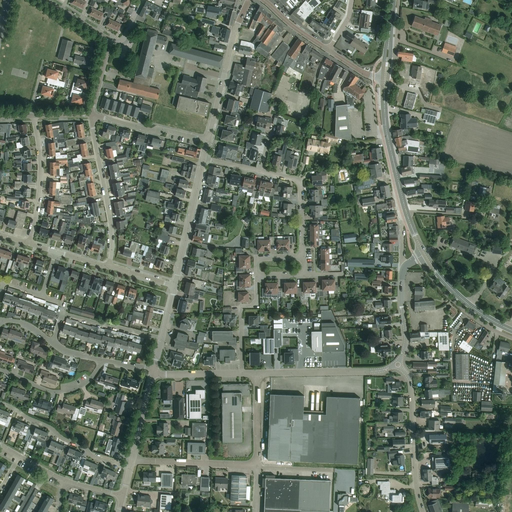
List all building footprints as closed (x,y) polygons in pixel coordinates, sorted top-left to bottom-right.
[(81,0),(79,0),(77,6),(83,9),(86,2),(81,0)] [(287,1),(281,6),(287,13),(296,6),(291,0),(287,0),(287,1)] [(310,0),(308,2),(313,9),(321,2),(319,0),(310,0)] [(414,0),(413,0),(413,7),(418,8),(425,9),(426,2),(419,1),(414,0)] [(160,12),(162,9),(146,1),(144,5),(145,5),(144,6),(139,16),(145,19),(149,10),(154,12),(152,17),(156,19),(159,14),(160,12)] [(296,6),(287,13),(301,24),(304,20),(308,17),(314,10),(313,9),(308,2),(307,2),(308,3),(303,8),(300,9),(298,7),(296,6)] [(215,5),(214,7),(235,11),(236,7),(224,4),(218,3),(218,6),(215,5)] [(235,11),(214,7),(207,6),(206,16),(216,18),(217,14),(221,15),(221,14),(227,16),(225,24),(231,26),(235,11)] [(262,19),(267,12),(259,6),(252,20),(253,20),(249,29),(248,29),(249,30),(249,29),(250,28),(253,29),(256,23),(255,22),(255,21),(258,21),(262,24),(264,20),(262,19)] [(94,17),(98,10),(92,8),(88,14),(94,17)] [(340,14),(336,12),(331,9),(326,17),(335,23),(339,17),(338,17),(340,14)] [(98,10),(94,17),(101,20),(104,13),(98,10)] [(371,22),(372,12),(361,10),(360,18),(361,19),(360,21),(359,26),(368,27),(369,22),(371,22)] [(285,27),(275,19),(267,12),(262,19),(264,20),(262,24),(262,25),(256,34),(259,36),(262,32),(264,33),(260,40),(261,41),(257,47),(255,49),(265,57),(267,59),(283,39),(279,35),(280,34),(282,31),(285,27)] [(424,20),(419,18),(415,16),(411,26),(416,28),(437,36),(441,26),(426,20),(427,18),(425,18),(424,20)] [(215,21),(205,19),(198,17),(197,20),(197,22),(204,23),(214,26),(215,21)] [(332,28),(335,23),(326,17),(323,23),(321,25),(326,28),(327,26),(332,28)] [(112,29),(115,22),(109,19),(106,26),(112,29)] [(326,28),(321,25),(312,19),(308,24),(321,33),(320,35),(326,39),(331,31),(326,28)] [(115,22),(112,29),(118,31),(121,24),(115,22)] [(227,43),(229,36),(230,30),(223,28),(212,26),(211,33),(215,34),(214,36),(220,38),(220,41),(227,43)] [(158,99),(160,90),(149,87),(154,69),(149,68),(155,42),(166,45),(167,38),(157,35),(158,32),(152,30),(147,29),(146,32),(133,83),(119,80),(117,89),(158,99)] [(348,32),(345,38),(351,42),(350,44),(355,47),(358,49),(360,51),(359,52),(362,55),(364,52),(367,49),(367,48),(369,46),(365,43),(364,44),(353,37),(354,36),(353,35),(348,32)] [(261,41),(260,40),(259,40),(256,38),(252,43),(257,47),(261,41)] [(303,49),(306,45),(298,38),(291,49),(287,53),(282,65),(280,70),(286,73),(288,68),(289,68),(286,73),(292,76),(298,58),(301,53),(303,49)] [(71,61),(72,58),(68,57),(71,47),(72,42),(63,39),(63,40),(61,48),(60,48),(60,49),(59,53),(58,58),(67,61),(68,61),(69,61),(71,61)] [(219,43),(215,42),(206,39),(205,41),(206,42),(206,43),(208,43),(208,44),(215,45),(214,50),(225,53),(227,47),(219,45),(219,43)] [(172,44),(169,53),(213,65),(220,67),(221,68),(223,58),(223,57),(218,56),(184,47),(185,44),(176,41),(175,44),(172,44)] [(257,47),(252,43),(251,42),(246,42),(241,41),(240,45),(246,46),(246,47),(240,46),(238,53),(246,54),(245,57),(247,57),(251,58),(252,55),(250,55),(251,49),(255,49),(257,47)] [(287,53),(291,49),(288,47),(289,46),(283,41),(271,56),(277,61),(278,62),(276,65),(281,69),(280,70),(282,65),(287,53)] [(308,57),(312,49),(306,45),(303,49),(301,53),(298,58),(292,76),(301,81),(305,65),(306,63),(308,57)] [(444,45),(441,52),(453,56),(456,49),(444,45)] [(314,70),(316,71),(316,70),(317,68),(321,61),(323,56),(312,49),(308,57),(306,63),(305,65),(313,68),(314,67),(315,67),(314,70)] [(413,53),(398,51),(397,56),(402,57),(401,61),(412,62),(413,53)] [(82,65),(83,63),(84,58),(75,55),(74,59),(72,58),(71,61),(74,62),(74,63),(74,61),(77,62),(77,63),(82,65)] [(255,59),(251,58),(247,57),(246,62),(246,66),(249,65),(249,63),(263,65),(263,63),(255,61),(255,59)] [(84,58),(83,63),(86,64),(85,66),(91,67),(93,60),(84,58)] [(333,62),(326,58),(323,63),(322,65),(320,70),(318,77),(323,79),(325,73),(326,73),(327,72),(330,67),(333,62)] [(259,86),(263,65),(249,63),(249,65),(246,66),(235,64),(233,73),(233,75),(231,81),(244,85),(251,87),(255,88),(260,90),(261,87),(259,86)] [(335,82),(342,68),(335,64),(333,68),(332,69),(327,81),(324,87),(323,93),(324,93),(325,90),(326,85),(328,86),(330,82),(329,82),(330,81),(334,83),(335,82)] [(310,91),(316,71),(314,70),(315,67),(314,67),(313,68),(305,65),(301,81),(299,88),(300,89),(299,92),(306,94),(307,90),(310,91)] [(421,67),(418,66),(413,66),(412,70),(413,70),(412,78),(419,79),(421,67)] [(335,82),(338,84),(341,78),(344,80),(348,72),(342,68),(335,82)] [(64,87),(64,86),(65,83),(65,82),(59,81),(57,77),(58,72),(48,69),(47,72),(46,72),(45,76),(49,78),(50,79),(49,84),(58,86),(64,87)] [(351,73),(351,74),(349,78),(343,90),(342,91),(344,93),(347,95),(346,96),(347,105),(349,105),(349,99),(349,97),(357,103),(356,104),(359,100),(359,99),(365,92),(364,92),(366,89),(364,87),(362,90),(354,84),(359,78),(359,79),(359,78),(351,73)] [(177,83),(174,95),(179,96),(176,108),(207,116),(210,103),(196,100),(199,91),(203,92),(207,78),(197,76),(197,79),(190,78),(190,77),(183,75),(181,84),(177,83)] [(88,82),(86,81),(87,78),(81,77),(80,80),(78,79),(77,83),(73,83),(72,90),(80,92),(81,88),(87,89),(89,85),(87,85),(88,82)] [(242,92),(244,85),(231,81),(228,88),(232,89),(230,94),(238,96),(239,91),(242,92)] [(57,90),(58,86),(49,84),(48,88),(42,86),(41,91),(42,91),(41,94),(52,96),(53,92),(57,90)] [(271,94),(260,90),(255,88),(253,95),(250,108),(254,110),(266,113),(267,111),(269,103),(271,94)] [(80,92),(72,90),(70,96),(73,97),(72,102),(82,104),(83,102),(84,102),(85,97),(79,96),(80,92)] [(407,93),(403,107),(412,110),(416,96),(407,93)] [(108,108),(110,100),(103,98),(100,107),(108,109),(108,108)] [(239,101),(229,99),(227,110),(242,113),(243,108),(240,107),(240,105),(238,104),(239,101)] [(115,110),(117,102),(110,100),(108,108),(108,109),(115,111),(115,110)] [(122,112),(125,104),(117,102),(115,110),(115,111),(122,113),(122,112)] [(130,114),(132,106),(125,104),(122,112),(122,113),(129,115),(130,114)] [(335,136),(351,140),(347,109),(347,106),(347,104),(336,106),(335,136)] [(129,115),(137,117),(137,118),(139,108),(132,106),(130,114),(129,115)] [(241,115),(231,112),(230,116),(226,115),(225,120),(224,122),(225,123),(224,124),(234,126),(236,120),(240,121),(241,115)] [(434,126),(436,116),(424,113),(423,120),(426,120),(425,124),(434,126)] [(191,124),(208,128),(211,118),(194,114),(191,124)] [(410,114),(405,115),(400,115),(400,119),(401,119),(401,122),(400,122),(401,127),(416,127),(416,118),(410,119),(410,114)] [(255,121),(257,122),(256,126),(265,128),(266,125),(270,126),(272,119),(265,117),(265,118),(258,117),(256,117),(255,118),(255,120),(255,121)] [(282,121),(277,120),(277,118),(274,117),(272,124),(276,125),(278,125),(275,134),(282,135),(284,126),(281,125),(282,121)] [(58,130),(64,129),(63,122),(59,122),(59,123),(51,124),(45,125),(47,132),(52,131),(52,127),(60,126),(60,128),(53,130),(58,130)] [(75,132),(84,130),(82,124),(76,125),(76,122),(73,122),(74,131),(74,132),(75,132)] [(6,137),(15,136),(15,135),(9,136),(11,124),(8,124),(6,137)] [(14,126),(14,129),(19,128),(19,132),(21,132),(21,135),(27,134),(26,131),(27,131),(26,124),(14,126)] [(110,133),(113,134),(115,128),(108,126),(107,132),(103,132),(102,137),(108,139),(110,133)] [(236,135),(238,130),(228,127),(227,131),(223,130),(222,135),(221,135),(221,137),(221,138),(221,139),(231,141),(232,134),(236,135)] [(401,129),(397,130),(392,131),(394,137),(402,135),(405,135),(405,133),(409,132),(409,129),(401,129)] [(53,140),(65,139),(64,134),(64,135),(63,133),(59,134),(58,130),(53,130),(53,131),(52,131),(47,132),(48,138),(53,137),(53,140)] [(84,130),(75,132),(76,135),(75,136),(76,138),(85,137),(84,130)] [(129,138),(129,137),(130,132),(123,130),(122,137),(118,136),(116,142),(120,143),(120,141),(123,142),(125,136),(129,138)] [(246,145),(247,146),(253,147),(254,147),(254,144),(259,145),(262,135),(253,133),(251,143),(246,142),(246,145)] [(144,152),(145,150),(146,143),(143,143),(145,136),(139,134),(137,141),(141,142),(139,147),(138,151),(144,152)] [(320,141),(318,152),(328,154),(330,143),(329,143),(330,141),(337,142),(338,138),(325,134),(324,138),(327,139),(326,142),(320,141)] [(318,152),(320,141),(316,140),(317,137),(312,136),(311,139),(308,139),(306,149),(318,152)] [(417,153),(419,141),(410,140),(409,136),(401,136),(394,138),(396,146),(397,146),(399,151),(400,155),(413,155),(414,152),(415,152),(417,153)] [(29,144),(28,137),(21,139),(22,142),(16,143),(17,148),(23,147),(22,145),(29,144)] [(149,139),(148,144),(147,145),(153,147),(153,145),(160,146),(161,140),(153,138),(152,140),(149,139)] [(48,143),(49,150),(55,149),(58,149),(57,143),(65,142),(65,139),(53,140),(54,143),(48,143)] [(115,142),(114,142),(111,141),(111,142),(105,143),(106,147),(107,147),(107,149),(106,149),(108,158),(113,157),(113,158),(116,160),(116,161),(117,161),(127,159),(128,158),(127,154),(126,155),(126,154),(117,156),(116,149),(117,149),(116,144),(115,142)] [(81,151),(87,150),(86,143),(76,145),(75,142),(66,143),(67,147),(73,146),(74,149),(81,148),(81,151)] [(238,147),(234,145),(226,144),(226,147),(220,145),(218,152),(216,157),(225,159),(228,148),(232,149),(231,151),(237,152),(238,147)] [(273,158),(272,164),(279,166),(280,160),(283,161),(285,156),(285,155),(287,145),(284,144),(282,151),(279,150),(278,153),(275,152),(274,154),(274,155),(274,156),(273,156),(272,158),(273,158)] [(258,148),(246,146),(245,149),(250,150),(250,153),(249,153),(249,155),(249,156),(248,159),(256,161),(258,151),(257,151),(258,148)] [(198,158),(200,149),(194,148),(190,147),(189,150),(179,148),(177,153),(181,154),(194,157),(198,158)] [(382,158),(381,154),(380,147),(371,148),(371,152),(369,152),(370,159),(363,160),(363,154),(351,156),(353,166),(371,162),(378,161),(378,159),(382,158)] [(56,159),(67,158),(67,155),(60,155),(60,152),(55,153),(55,149),(49,150),(50,156),(56,156),(56,159)] [(30,150),(25,150),(23,150),(23,154),(20,154),(20,153),(15,154),(15,158),(21,158),(21,160),(25,159),(25,157),(31,157),(30,150)] [(68,161),(68,163),(73,162),(82,161),(81,157),(88,156),(87,150),(81,151),(82,154),(77,155),(77,158),(72,159),(73,160),(68,161)] [(294,152),(292,151),(287,150),(285,160),(289,161),(287,167),(292,168),(292,166),(296,167),(298,157),(299,154),(298,153),(295,153),(294,153),(294,156),(293,156),(294,152)] [(403,166),(409,166),(412,166),(413,156),(404,156),(403,166)] [(68,163),(68,161),(67,161),(67,158),(56,159),(56,162),(50,162),(50,169),(59,169),(59,165),(59,162),(64,162),(64,164),(66,164),(66,169),(68,168),(68,163)] [(110,171),(119,169),(118,166),(123,165),(123,163),(127,163),(126,159),(128,159),(128,158),(127,159),(117,161),(116,161),(117,164),(109,165),(110,171)] [(31,171),(31,163),(22,163),(22,160),(14,160),(14,163),(16,163),(17,167),(21,167),(21,171),(31,171)] [(380,169),(379,163),(373,164),(372,162),(364,164),(364,167),(370,166),(371,177),(362,179),(363,185),(354,186),(355,190),(370,188),(369,184),(374,183),(373,177),(381,176),(381,172),(380,172),(380,169)] [(81,171),(85,170),(91,169),(90,163),(79,165),(79,168),(81,167),(81,171)] [(197,165),(189,163),(188,166),(184,165),(182,170),(187,171),(187,172),(195,174),(197,165)] [(414,173),(412,166),(409,166),(406,167),(401,168),(403,176),(407,175),(411,174),(414,173)] [(221,169),(211,167),(210,167),(208,176),(209,176),(212,177),(212,176),(216,177),(216,175),(219,176),(220,172),(221,169)] [(79,182),(87,180),(86,177),(92,176),(91,169),(85,170),(86,174),(82,174),(80,175),(80,178),(78,178),(79,182)] [(123,178),(132,176),(132,174),(130,175),(129,173),(123,174),(122,173),(120,174),(119,169),(110,171),(112,178),(116,177),(123,176),(123,178)] [(187,172),(187,171),(182,170),(181,175),(184,176),(185,174),(187,174),(186,178),(193,179),(195,174),(187,172)] [(318,176),(317,176),(312,176),(313,185),(314,185),(315,185),(322,184),(322,180),(327,180),(326,171),(321,172),(316,172),(316,173),(317,173),(318,176)] [(31,175),(26,175),(22,175),(22,173),(17,173),(17,178),(24,178),(24,182),(31,182),(31,175)] [(241,177),(231,175),(230,177),(227,176),(225,187),(230,188),(231,185),(239,186),(240,181),(241,177)] [(215,183),(216,177),(212,176),(212,177),(209,176),(208,176),(207,182),(209,183),(208,186),(217,188),(218,183),(215,183)] [(242,189),(247,191),(250,178),(244,177),(243,182),(240,182),(239,186),(240,186),(239,191),(241,192),(242,189)] [(188,181),(183,180),(174,178),(173,181),(179,182),(178,186),(186,188),(188,181)] [(253,190),(256,180),(250,178),(247,191),(247,192),(252,193),(253,190)] [(416,188),(423,188),(425,188),(425,185),(419,185),(419,181),(418,181),(417,179),(413,179),(404,180),(405,187),(410,186),(417,186),(416,188)] [(86,191),(95,189),(93,182),(88,183),(87,180),(79,182),(80,187),(83,186),(84,187),(85,191),(86,191)] [(269,196),(273,197),(273,196),(274,190),(271,189),(272,183),(266,182),(264,192),(263,196),(269,197),(269,196)] [(166,183),(166,186),(165,188),(170,189),(170,191),(176,192),(175,196),(183,198),(185,191),(173,188),(173,184),(166,183)] [(283,192),(290,193),(291,190),(292,190),(292,187),(283,186),(283,187),(278,187),(278,184),(275,184),(274,190),(277,191),(283,191),(283,192)] [(311,195),(322,194),(322,189),(321,189),(321,185),(314,186),(314,190),(309,190),(309,193),(311,192),(311,195)] [(378,193),(389,191),(388,185),(380,186),(381,190),(378,190),(371,191),(371,194),(374,193),(378,193)] [(129,187),(114,190),(115,197),(122,196),(122,195),(125,195),(124,191),(128,190),(128,188),(129,187)] [(490,189),(480,187),(478,194),(489,197),(490,189)] [(31,189),(26,188),(24,188),(24,192),(16,191),(15,197),(23,198),(23,196),(30,197),(31,189)] [(160,193),(155,192),(148,190),(148,189),(145,188),(144,191),(147,192),(145,200),(153,202),(157,203),(160,193)] [(95,189),(86,191),(87,197),(96,195),(95,189)] [(213,196),(212,200),(218,202),(219,197),(215,197),(216,195),(213,195),(214,191),(212,191),(213,190),(205,189),(204,194),(211,196),(213,196)] [(210,200),(212,200),(213,196),(211,196),(204,194),(202,202),(209,204),(210,200)] [(321,203),(328,202),(328,199),(323,199),(323,195),(322,195),(322,194),(311,195),(311,198),(309,198),(309,201),(319,201),(321,200),(321,203)] [(136,196),(135,196),(135,195),(128,197),(125,198),(126,203),(132,201),(131,206),(133,206),(134,203),(135,201),(135,200),(135,199),(136,199),(136,196)] [(363,206),(374,205),(373,197),(362,199),(363,206)] [(73,204),(72,200),(60,199),(60,202),(49,200),(48,207),(54,208),(54,205),(59,206),(59,205),(60,206),(60,203),(70,205),(73,205),(73,204)] [(163,206),(163,207),(166,208),(170,209),(173,210),(173,209),(174,207),(181,208),(182,202),(176,200),(172,199),(171,202),(168,202),(165,201),(163,206)] [(395,207),(394,199),(386,201),(386,203),(376,205),(377,210),(387,208),(395,207)] [(17,204),(17,207),(28,209),(29,205),(28,205),(29,201),(26,201),(25,201),(22,200),(22,201),(18,201),(18,204),(17,204)] [(283,209),(291,210),(291,207),(293,207),(293,204),(289,204),(290,201),(281,200),(280,209),(283,209)] [(87,211),(98,209),(97,202),(88,204),(87,204),(86,201),(76,202),(76,203),(73,204),(73,205),(77,204),(77,206),(86,205),(86,207),(88,207),(88,210),(87,211)] [(115,209),(125,207),(124,201),(121,202),(121,201),(114,202),(115,209)] [(466,201),(464,210),(473,212),(475,202),(470,201),(466,201)] [(310,208),(311,208),(311,211),(319,211),(323,211),(323,206),(328,206),(328,202),(321,203),(321,206),(319,206),(319,205),(309,206),(310,208)] [(56,208),(54,208),(48,207),(47,213),(63,216),(62,219),(71,220),(71,221),(75,222),(75,221),(75,219),(71,219),(72,216),(69,215),(69,214),(56,212),(56,208)] [(122,208),(125,208),(125,207),(115,209),(117,216),(123,215),(125,214),(125,211),(123,211),(122,208)] [(499,210),(488,207),(487,211),(489,211),(488,215),(497,217),(499,210)] [(204,223),(208,224),(210,215),(207,214),(208,210),(201,208),(198,222),(200,223),(204,224),(204,223)] [(75,221),(75,222),(81,223),(88,224),(91,224),(90,220),(94,220),(94,216),(100,215),(98,209),(87,211),(88,214),(87,214),(87,215),(83,216),(84,218),(77,220),(76,217),(74,217),(75,219),(75,221)] [(27,213),(22,212),(18,211),(15,222),(9,220),(7,226),(15,228),(16,225),(23,227),(27,213)] [(319,211),(311,211),(311,214),(310,214),(310,217),(314,217),(314,220),(321,220),(328,220),(328,216),(319,216),(319,211)] [(396,221),(395,211),(386,212),(387,216),(386,216),(387,222),(396,221)] [(180,214),(175,213),(173,213),(172,216),(166,215),(165,221),(170,222),(171,220),(178,221),(180,214)] [(130,216),(131,216),(124,217),(124,218),(125,217),(125,220),(123,221),(116,222),(117,229),(119,229),(120,232),(125,232),(125,228),(124,228),(123,224),(127,224),(127,220),(129,219),(130,216)] [(449,217),(444,217),(444,216),(437,217),(438,223),(437,224),(438,228),(446,226),(446,225),(450,224),(449,217)] [(48,223),(43,222),(43,221),(41,225),(41,228),(40,228),(39,234),(46,237),(48,231),(44,230),(45,226),(47,227),(48,223)] [(64,233),(67,223),(64,222),(61,221),(59,230),(60,231),(59,233),(54,232),(52,238),(59,240),(61,234),(63,235),(64,233)] [(308,227),(308,230),(322,230),(322,225),(318,225),(318,224),(318,221),(311,221),(311,224),(310,225),(310,227),(308,227)] [(208,224),(204,223),(204,224),(200,223),(200,224),(198,224),(196,224),(195,227),(195,228),(194,229),(194,230),(194,231),(195,231),(194,235),(199,236),(200,237),(201,232),(208,233),(210,226),(206,225),(206,224),(208,224)] [(389,235),(397,234),(399,234),(398,225),(396,226),(395,223),(388,224),(389,228),(393,228),(393,231),(389,231),(389,235)] [(159,233),(167,235),(168,232),(175,234),(177,227),(170,225),(169,229),(167,228),(163,227),(161,233),(159,233)] [(66,235),(66,237),(64,242),(71,244),(75,231),(72,230),(70,236),(66,235)] [(208,234),(208,233),(201,232),(200,237),(199,236),(194,235),(193,235),(192,241),(201,243),(202,242),(207,243),(209,234),(208,234)] [(170,236),(167,235),(159,233),(157,239),(168,243),(170,236)] [(343,235),(344,243),(356,241),(355,234),(343,235)] [(87,238),(80,236),(78,241),(77,246),(84,248),(85,244),(89,246),(90,241),(92,237),(88,235),(87,238)] [(283,250),(283,240),(277,240),(277,236),(273,237),(273,243),(277,243),(277,250),(283,250)] [(264,250),(264,240),(264,237),(254,237),(254,244),(258,244),(258,250),(258,251),(264,250)] [(270,243),(273,243),(273,237),(269,237),(269,240),(264,240),(264,250),(270,250),(270,243)] [(292,237),(283,237),(283,240),(283,250),(289,250),(289,243),(293,243),(292,237)] [(473,254),(476,245),(454,237),(451,246),(473,254)] [(106,241),(99,239),(98,238),(96,245),(92,244),(91,250),(98,253),(100,248),(104,250),(106,241)] [(386,240),(380,240),(380,242),(380,244),(383,244),(383,247),(386,247),(386,251),(392,251),(392,244),(386,244),(386,240)] [(125,247),(122,255),(130,257),(132,252),(135,253),(136,248),(137,246),(138,243),(132,241),(130,248),(125,247)] [(167,246),(166,246),(162,245),(161,249),(156,247),(155,251),(167,254),(169,247),(167,246)] [(145,261),(153,264),(155,258),(154,258),(155,255),(153,254),(154,249),(149,247),(148,253),(147,252),(144,261),(145,261)] [(192,255),(199,256),(198,259),(200,260),(201,260),(201,261),(199,260),(198,263),(204,264),(211,266),(211,265),(212,265),(212,261),(213,260),(206,258),(203,257),(203,256),(204,253),(207,253),(207,250),(204,250),(199,249),(194,248),(192,255)] [(6,251),(2,262),(5,263),(7,258),(10,259),(12,253),(6,251)] [(239,262),(249,262),(249,255),(249,256),(242,256),(242,252),(235,252),(236,253),(234,253),(234,256),(236,256),(236,257),(239,256),(239,262)] [(374,253),(374,258),(375,258),(381,258),(381,262),(385,262),(385,263),(392,263),(392,261),(393,261),(393,259),(392,259),(392,255),(385,255),(385,253),(383,253),(374,253)] [(155,258),(153,264),(155,264),(156,262),(157,263),(156,266),(162,269),(164,261),(165,258),(155,255),(154,258),(155,258)] [(24,257),(20,268),(20,269),(23,270),(25,264),(28,264),(30,258),(24,257)] [(37,260),(35,265),(39,266),(38,270),(36,270),(35,273),(40,275),(44,262),(37,260)] [(188,260),(187,266),(192,267),(194,268),(197,269),(198,269),(201,269),(203,270),(204,267),(199,266),(197,265),(195,265),(196,262),(193,261),(188,260)] [(236,271),(243,271),(243,268),(249,268),(250,268),(249,262),(239,262),(239,267),(236,267),(236,271)] [(68,269),(58,266),(55,279),(65,282),(68,269)] [(191,273),(192,267),(187,266),(185,274),(193,277),(194,274),(191,273)] [(72,270),(71,275),(70,276),(74,277),(72,284),(75,285),(79,273),(72,270)] [(386,271),(381,270),(381,275),(377,275),(374,275),(374,279),(377,279),(376,280),(386,281),(386,279),(391,279),(392,271),(386,271)] [(240,281),(250,281),(250,274),(249,274),(249,275),(243,275),(243,271),(236,271),(236,276),(240,276),(240,281)] [(83,274),(82,279),(81,280),(80,286),(83,286),(87,288),(91,276),(83,274)] [(510,288),(508,287),(504,285),(506,283),(496,276),(493,281),(494,282),(493,284),(492,284),(492,285),(490,288),(497,293),(496,295),(503,299),(510,288)] [(98,293),(99,293),(101,294),(103,287),(101,286),(103,280),(95,277),(93,284),(92,283),(90,288),(99,291),(98,293)] [(185,287),(194,289),(195,286),(201,287),(202,281),(193,279),(194,279),(192,283),(186,282),(185,287)] [(323,290),(328,290),(328,280),(322,280),(322,289),(319,289),(319,296),(323,296),(323,290)] [(328,280),(328,290),(334,290),(334,294),(338,293),(338,287),(334,287),(334,280),(335,280),(328,280)] [(110,302),(112,296),(110,295),(111,292),(114,283),(106,281),(104,287),(108,288),(107,290),(108,291),(105,301),(110,302)] [(236,281),(236,286),(236,290),(243,290),(243,287),(250,287),(250,281),(240,281),(236,281)] [(303,289),(300,290),(300,296),(310,296),(310,292),(309,282),(303,282),(303,283),(303,289)] [(319,296),(319,289),(315,289),(315,283),(316,282),(309,282),(310,292),(310,296),(315,296),(319,296)] [(262,297),(272,297),(271,283),(265,283),(265,284),(265,290),(262,290),(262,297)] [(281,297),(281,290),(277,290),(277,283),(278,283),(271,283),(272,297),(281,297)] [(285,293),(291,293),(290,283),(284,283),(284,290),(281,290),(281,297),(285,297),(285,293)] [(300,296),(300,290),(296,290),(296,283),(297,283),(290,283),(291,293),(296,293),(296,296),(300,296)] [(112,296),(110,302),(115,304),(117,297),(118,294),(124,296),(125,293),(124,292),(125,287),(118,285),(115,293),(116,293),(115,297),(112,296)] [(391,294),(391,286),(381,285),(381,293),(391,294)] [(194,289),(185,287),(184,293),(189,294),(189,298),(188,298),(193,299),(198,300),(200,291),(194,289)] [(127,290),(126,295),(125,296),(131,298),(130,300),(134,301),(134,299),(137,290),(130,288),(129,290),(127,290)] [(242,290),(236,290),(236,296),(239,296),(239,301),(248,301),(248,302),(248,292),(242,292),(242,290)] [(25,301),(27,294),(24,293),(21,300),(19,299),(16,306),(23,308),(25,301)] [(10,303),(12,296),(6,294),(4,301),(10,303)] [(146,299),(146,302),(148,303),(150,303),(150,304),(155,305),(157,296),(147,294),(146,299)] [(16,306),(19,299),(19,298),(12,296),(10,303),(17,305),(16,306)] [(193,299),(188,298),(185,297),(184,301),(179,300),(178,306),(177,306),(176,309),(177,309),(177,310),(185,312),(187,302),(192,303),(193,299)] [(39,302),(39,299),(36,298),(34,305),(31,304),(29,311),(35,313),(37,306),(39,302)] [(390,300),(385,300),(384,300),(384,304),(381,304),(381,302),(375,302),(375,308),(381,308),(391,307),(390,300)] [(414,311),(435,309),(434,300),(419,302),(414,301),(414,311)] [(29,311),(31,304),(31,303),(25,301),(23,308),(29,310),(29,311)] [(51,306),(52,304),(48,303),(47,305),(48,306),(47,310),(43,309),(41,316),(48,318),(51,306)] [(41,316),(43,309),(44,308),(37,306),(35,313),(41,315),(41,316)] [(54,308),(51,306),(48,318),(54,320),(56,312),(54,311),(54,308)] [(152,312),(153,308),(147,306),(146,311),(145,314),(135,311),(135,312),(133,311),(132,315),(151,319),(153,313),(152,312)] [(451,306),(448,310),(449,311),(448,313),(453,317),(457,312),(451,306)] [(231,314),(226,314),(224,314),(224,319),(226,319),(226,323),(225,324),(225,326),(226,327),(228,327),(229,326),(234,326),(234,320),(236,320),(236,316),(231,316),(231,314)] [(150,326),(151,319),(132,315),(131,320),(136,321),(136,319),(144,321),(143,324),(150,326)] [(260,316),(249,316),(249,326),(258,326),(258,322),(260,322),(260,316)] [(372,324),(372,327),(378,328),(378,327),(381,328),(384,328),(386,328),(384,328),(384,324),(391,323),(390,317),(379,317),(379,324),(372,324)] [(69,334),(73,320),(67,318),(65,322),(65,325),(62,332),(69,334)] [(191,321),(184,319),(182,318),(181,323),(180,323),(179,325),(178,325),(178,328),(183,329),(187,330),(187,329),(189,329),(190,329),(191,326),(191,325),(190,324),(191,321)] [(75,337),(77,330),(77,329),(73,328),(75,324),(76,324),(77,321),(73,320),(69,334),(75,336),(75,337)] [(472,332),(476,325),(468,320),(464,326),(463,326),(461,328),(463,330),(465,327),(472,332)] [(282,325),(273,326),(274,338),(274,347),(280,347),(283,344),(282,325)] [(321,331),(322,351),(343,351),(343,343),(333,326),(321,326),(321,331)] [(11,329),(10,331),(3,329),(1,337),(7,339),(8,338),(16,340),(24,343),(26,338),(22,336),(23,334),(11,329)] [(269,329),(267,329),(261,329),(260,329),(261,333),(259,333),(259,332),(259,338),(263,338),(270,338),(269,329)] [(391,329),(386,330),(385,330),(385,334),(381,334),(382,338),(392,337),(391,329)] [(81,339),(83,332),(77,330),(75,337),(81,339)] [(113,347),(116,339),(117,334),(118,332),(112,331),(111,333),(110,333),(110,335),(109,337),(109,338),(107,345),(113,347)] [(232,331),(227,331),(212,331),(212,336),(212,341),(229,341),(229,345),(236,344),(236,337),(233,337),(232,331)] [(321,331),(311,331),(312,349),(314,351),(322,351),(321,331)] [(485,331),(482,335),(478,341),(478,342),(474,347),(480,351),(485,343),(483,342),(485,340),(486,341),(489,337),(488,337),(488,336),(489,334),(485,331)] [(87,341),(90,334),(83,332),(81,339),(87,341)] [(185,347),(186,342),(188,335),(178,332),(176,338),(174,339),(175,342),(174,347),(184,350),(185,347)] [(429,338),(429,336),(429,332),(419,332),(413,333),(409,333),(410,342),(420,341),(420,336),(424,336),(425,338),(429,338)] [(429,332),(429,336),(438,336),(438,343),(436,343),(436,347),(438,347),(439,350),(449,350),(448,332),(429,332)] [(94,342),(96,335),(90,333),(87,341),(88,341),(88,340),(94,342)] [(468,353),(472,347),(477,340),(467,333),(458,346),(468,353)] [(98,335),(97,335),(94,342),(101,344),(103,336),(98,335)] [(133,351),(137,336),(134,335),(132,342),(129,341),(128,342),(126,350),(127,350),(127,349),(133,351)] [(107,345),(109,338),(109,337),(103,336),(101,343),(107,345)] [(142,344),(144,338),(141,337),(137,336),(133,351),(139,352),(142,345),(142,344)] [(270,338),(263,338),(263,339),(264,339),(264,353),(274,354),(274,347),(274,338),(270,338)] [(122,341),(122,340),(116,339),(113,347),(114,347),(114,346),(120,348),(122,341)] [(128,342),(126,342),(122,341),(120,348),(126,350),(128,342)] [(493,384),(504,385),(506,362),(500,361),(501,355),(507,356),(508,353),(510,344),(500,341),(498,350),(497,349),(496,354),(497,354),(496,361),(495,370),(493,384)] [(33,342),(30,349),(30,351),(38,354),(37,355),(46,358),(47,353),(43,352),(44,349),(38,347),(39,344),(33,342)] [(199,343),(197,343),(191,342),(186,342),(185,347),(189,349),(196,350),(197,351),(199,343)] [(386,352),(390,351),(390,345),(386,346),(384,346),(374,346),(375,352),(378,352),(378,355),(381,355),(381,356),(387,356),(386,352)] [(235,349),(219,350),(220,360),(225,360),(225,362),(230,362),(230,360),(235,360),(235,349)] [(284,355),(280,355),(280,361),(284,361),(284,364),(293,364),(293,361),(298,361),(298,349),(288,349),(288,353),(284,353),(284,355)] [(5,353),(1,352),(0,351),(0,360),(10,364),(13,357),(5,355),(5,353)] [(178,367),(181,365),(184,355),(171,351),(169,359),(173,360),(173,363),(174,366),(178,367)] [(427,351),(421,351),(421,359),(432,359),(432,351),(427,351)] [(250,357),(249,357),(249,360),(250,360),(250,364),(259,364),(259,353),(250,353),(250,357)] [(216,362),(215,357),(215,354),(211,354),(211,357),(206,357),(206,356),(204,356),(203,357),(203,359),(204,360),(204,365),(210,365),(210,366),(214,366),(214,362),(216,362)] [(469,379),(468,359),(468,354),(455,354),(456,379),(469,379)] [(55,357),(53,362),(53,363),(61,366),(60,368),(68,371),(70,365),(66,364),(67,361),(55,357)] [(18,360),(18,361),(17,365),(21,367),(20,370),(32,374),(34,367),(27,364),(27,363),(18,360)] [(436,373),(436,369),(430,369),(430,366),(436,366),(436,362),(428,362),(425,362),(425,363),(413,362),(413,369),(428,369),(428,373),(436,373)] [(42,370),(41,371),(40,375),(44,377),(43,380),(55,384),(57,377),(49,375),(50,373),(42,370)] [(99,382),(104,384),(108,385),(108,383),(116,386),(118,379),(106,375),(105,378),(101,377),(99,382)] [(432,376),(430,376),(425,377),(425,387),(437,386),(437,380),(433,380),(432,376)] [(122,380),(121,384),(121,385),(129,388),(130,386),(138,389),(140,382),(128,378),(127,381),(122,380)] [(386,378),(386,383),(386,384),(392,385),(391,392),(397,392),(397,390),(400,390),(401,382),(394,382),(394,378),(386,378)] [(222,384),(222,389),(223,392),(222,392),(222,442),(242,442),(242,396),(250,396),(249,384),(222,384)] [(504,385),(493,384),(492,392),(495,392),(494,394),(494,395),(494,396),(494,397),(494,399),(495,400),(496,401),(497,402),(498,403),(499,403),(500,404),(501,404),(503,404),(504,403),(505,403),(506,402),(507,401),(508,400),(509,399),(509,397),(509,396),(509,395),(509,394),(510,393),(507,388),(504,385)] [(172,386),(163,386),(163,400),(172,400),(172,386)] [(13,388),(11,394),(19,397),(18,398),(27,401),(29,395),(24,394),(25,391),(13,388)] [(189,394),(186,394),(187,418),(189,417),(201,417),(201,407),(201,398),(205,398),(205,389),(196,390),(195,391),(195,394),(189,394)] [(431,390),(431,389),(425,390),(425,398),(432,397),(432,395),(438,394),(439,397),(445,397),(445,394),(450,394),(450,391),(444,390),(438,391),(438,390),(431,390)] [(473,392),(472,401),(480,401),(480,392),(473,392)] [(115,412),(122,414),(126,402),(123,401),(124,397),(125,395),(119,393),(119,395),(116,404),(118,404),(115,412)] [(360,398),(351,397),(326,396),(326,414),(303,413),(304,395),(270,394),(267,460),(357,464),(360,398)] [(402,397),(397,397),(393,397),(393,405),(402,406),(402,397)] [(175,418),(183,418),(183,398),(174,398),(175,418)] [(54,407),(51,406),(52,403),(39,399),(39,402),(34,401),(32,407),(49,411),(52,412),(54,407)] [(85,407),(93,409),(93,411),(101,413),(102,409),(104,403),(92,400),(91,402),(86,401),(85,407)] [(487,404),(487,403),(487,401),(481,401),(481,411),(492,412),(492,409),(492,404),(487,404)] [(66,412),(74,414),(76,407),(64,404),(63,406),(58,405),(57,411),(65,413),(66,412)] [(3,410),(0,418),(0,420),(5,423),(4,426),(7,427),(11,417),(8,416),(10,413),(3,410)] [(392,412),(392,416),(389,416),(389,419),(389,422),(399,423),(399,420),(402,421),(402,415),(402,412),(392,412)] [(114,416),(110,415),(109,418),(113,419),(112,424),(114,425),(111,433),(118,435),(121,423),(119,422),(120,418),(114,416)] [(196,423),(192,422),(192,431),(191,436),(205,437),(206,432),(206,423),(201,423),(201,420),(196,420),(196,423)] [(439,421),(435,421),(430,420),(429,429),(438,429),(438,425),(439,425),(439,421)] [(21,430),(24,423),(17,421),(16,424),(13,423),(10,430),(14,431),(15,428),(18,429),(17,432),(20,433),(21,430)] [(28,429),(30,426),(24,423),(21,430),(20,433),(26,436),(28,429)] [(167,434),(168,423),(160,423),(159,426),(157,426),(157,434),(159,434),(167,434)] [(387,423),(376,423),(376,427),(383,427),(383,430),(382,430),(382,433),(387,433),(388,437),(405,436),(404,431),(395,431),(395,432),(392,432),(392,430),(393,430),(393,426),(387,426),(387,423)] [(39,438),(42,430),(36,428),(34,431),(33,435),(39,438)] [(47,436),(48,433),(42,430),(39,438),(38,441),(44,443),(47,436)] [(443,435),(427,435),(428,444),(443,443),(443,435)] [(121,439),(116,438),(114,437),(113,441),(109,440),(106,448),(109,449),(108,454),(113,455),(114,451),(117,452),(121,439)] [(55,450),(58,443),(51,441),(50,444),(47,451),(53,453),(55,450)] [(163,453),(163,442),(155,442),(155,446),(152,446),(152,452),(155,453),(163,453)] [(205,443),(187,442),(187,453),(205,454),(205,443)] [(62,449),(64,446),(58,443),(55,450),(53,453),(56,455),(57,451),(61,453),(62,449)] [(71,461),(76,450),(69,448),(68,451),(67,455),(70,457),(69,460),(71,461)] [(80,456),(82,453),(76,450),(71,461),(72,461),(71,461),(74,463),(74,462),(77,464),(80,456)] [(388,452),(385,452),(386,455),(389,455),(389,460),(391,460),(392,460),(392,465),(397,464),(399,464),(404,463),(403,455),(400,455),(400,454),(397,454),(396,451),(388,452)] [(451,454),(432,455),(433,470),(452,469),(451,454)] [(366,468),(366,474),(373,475),(374,459),(367,458),(367,468),(366,468)] [(87,474),(92,463),(85,460),(84,463),(81,470),(85,472),(84,473),(87,474)] [(96,468),(98,465),(92,463),(87,474),(88,472),(94,475),(96,468)] [(107,477),(109,470),(103,467),(102,471),(100,478),(106,480),(107,477)] [(431,471),(431,469),(423,469),(423,475),(422,475),(423,475),(424,478),(423,478),(424,478),(424,481),(431,480),(432,485),(438,484),(438,478),(436,478),(436,477),(431,477),(431,471)] [(116,473),(116,472),(109,470),(107,477),(113,479),(112,482),(110,482),(109,486),(113,488),(118,474),(116,473)] [(155,481),(155,477),(156,472),(151,472),(151,473),(143,472),(143,481),(144,481),(144,485),(150,485),(150,481),(155,481)] [(162,473),(161,478),(161,487),(172,487),(172,474),(162,473)] [(181,474),(181,479),(181,485),(186,486),(186,484),(200,485),(200,491),(209,491),(209,477),(200,477),(200,478),(195,478),(195,475),(181,474)] [(15,480),(21,484),(24,478),(18,475),(15,480)] [(251,486),(246,486),(247,476),(232,475),(231,500),(245,501),(246,492),(250,492),(251,486)] [(290,489),(290,479),(275,478),(275,475),(265,475),(265,478),(262,478),(262,487),(265,487),(265,488),(290,489)] [(215,477),(215,482),(215,487),(215,490),(219,490),(219,488),(227,488),(227,479),(222,479),(222,478),(215,477)] [(299,511),(300,479),(290,479),(290,489),(290,499),(289,509),(288,511),(299,511)] [(300,479),(299,511),(332,511),(329,510),(331,480),(300,479)] [(17,490),(21,484),(15,480),(11,486),(17,490)] [(30,489),(32,491),(36,485),(28,481),(27,482),(30,484),(30,485),(31,486),(30,489)] [(389,482),(377,481),(377,484),(380,485),(380,490),(382,490),(382,494),(386,494),(388,496),(388,499),(387,499),(386,500),(386,501),(387,502),(388,502),(389,501),(397,501),(397,506),(402,506),(402,501),(403,501),(404,496),(403,496),(403,494),(402,494),(401,493),(399,493),(398,494),(395,494),(395,490),(389,490),(389,482)] [(14,495),(17,490),(11,486),(8,492),(14,495)] [(290,499),(290,489),(265,488),(264,498),(290,499)] [(440,489),(433,489),(428,488),(428,497),(439,497),(440,489)] [(14,495),(8,492),(5,497),(11,501),(13,497),(14,498),(14,499),(19,502),(21,499),(14,495)] [(68,502),(73,503),(80,505),(79,510),(84,511),(86,502),(82,501),(83,497),(70,494),(68,502)] [(137,505),(142,506),(148,507),(149,504),(151,504),(152,503),(153,500),(151,499),(150,499),(150,496),(143,495),(138,494),(137,501),(137,505)] [(170,509),(172,495),(161,494),(160,508),(170,509)] [(357,498),(356,497),(350,497),(350,496),(345,496),(345,494),(343,494),(342,495),(339,495),(338,496),(338,502),(339,502),(339,506),(340,506),(339,511),(343,511),(344,510),(345,506),(349,502),(353,502),(358,502),(358,499),(358,498),(357,498)] [(44,501),(50,505),(53,499),(47,496),(44,501)] [(8,506),(11,501),(5,497),(2,503),(8,506)] [(289,509),(290,499),(264,498),(264,508),(289,509)] [(430,505),(428,505),(430,511),(439,511),(438,508),(440,507),(438,499),(429,502),(430,505)] [(47,511),(50,505),(44,501),(41,507),(47,511)] [(92,511),(93,509),(100,511),(103,511),(105,511),(107,508),(107,507),(108,505),(96,501),(95,503),(94,503),(93,503),(93,504),(92,504),(92,503),(89,502),(87,507),(86,511),(92,511)] [(491,511),(491,503),(482,502),(481,511),(491,511)] [(467,511),(468,504),(457,503),(452,503),(451,511),(467,511)]
